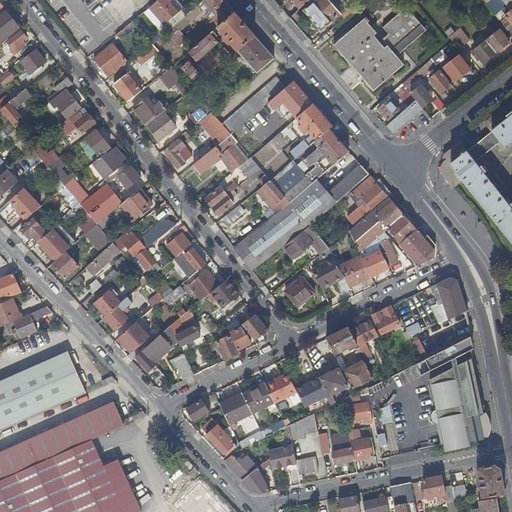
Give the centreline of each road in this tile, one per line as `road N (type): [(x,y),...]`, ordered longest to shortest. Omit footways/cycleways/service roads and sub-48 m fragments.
road 1 (residential): [(290,341),(21,0)]
road 2 (residential): [(255,506),(511,449)]
road 3 (residential): [(162,409),(0,234)]
road 4 (secondary): [(395,169),(250,0)]
road 5 (residential): [(467,257),(290,341)]
road 6 (secondary): [(511,429),(467,257)]
road 7 (unknown): [(0,441),(137,381)]
road 8 (residential): [(290,341),(162,409)]
road 9 (residential): [(255,506),(162,409)]
